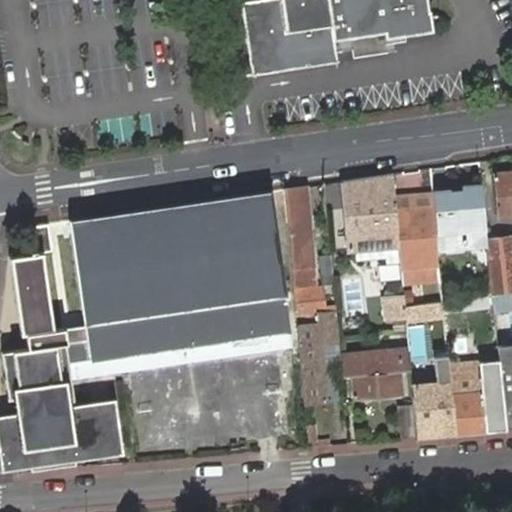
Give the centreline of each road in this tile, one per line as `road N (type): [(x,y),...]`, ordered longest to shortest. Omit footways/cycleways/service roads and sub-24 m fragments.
road 1 (tertiary): [(0,196),(511,121)]
road 2 (residential): [(511,450),(0,495)]
